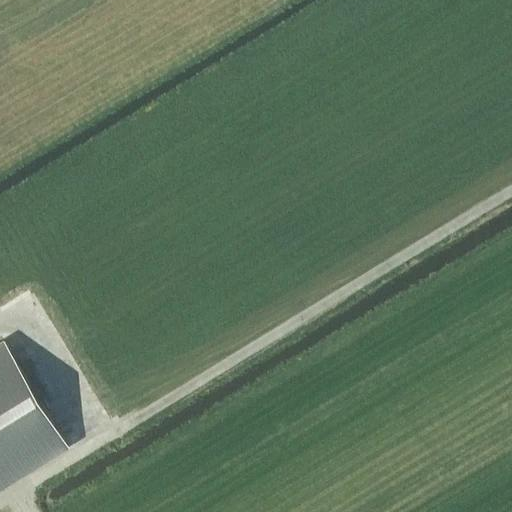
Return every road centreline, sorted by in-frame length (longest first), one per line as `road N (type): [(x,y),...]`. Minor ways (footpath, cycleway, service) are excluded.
road 1 (track): [(511,186),(15,491),(28,511)]
road 2 (track): [(97,436),(10,309),(0,316)]
